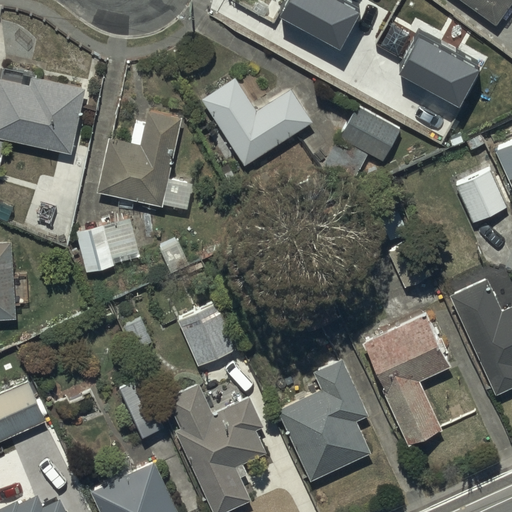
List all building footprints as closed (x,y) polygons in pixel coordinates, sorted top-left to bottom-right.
[(365,8),(349,0),(290,0),(283,13),(344,46),(365,8)] [(465,0),(494,21),(509,0),(465,0)] [(482,68),(421,35),(401,72),(462,105),(482,68)] [(233,72),(199,95),(243,162),(310,117),(288,84),(255,106),(233,72)] [(0,160),(6,135),(71,149),(84,85),(32,74),(30,81),(0,74),(0,160)] [(418,87),(403,115),(449,140),(458,123),(450,119),(456,108),(418,87)] [(381,157),(399,126),(356,102),(318,168),(348,185),(368,150),(381,157)] [(159,203),(160,200),(185,206),(190,180),(165,174),(179,113),(149,106),(146,122),(135,120),(130,139),(110,134),(97,188),(159,203)] [(511,139),(493,147),(511,188),(511,139)] [(489,169),(455,184),(471,219),(505,203),(489,169)] [(397,204),(378,213),(389,237),(408,229),(397,204)] [(77,229),(84,270),(115,265),(108,223),(77,229)] [(404,283),(430,271),(414,234),(387,246),(404,283)] [(15,306),(11,238),(0,238),(0,316),(16,315),(15,306)] [(485,275),(449,292),(494,391),(511,382),(511,279),(491,289),(485,275)] [(289,292),(307,329),(337,314),(320,278),(289,292)] [(176,317),(196,363),(236,346),(216,300),(176,317)] [(361,338),(383,385),(380,386),(405,439),(440,423),(418,376),(448,362),(424,309),(361,338)] [(153,339),(143,315),(124,323),(134,347),(153,339)] [(276,406),(309,476),(369,449),(354,416),(366,410),(340,355),(312,368),(320,386),(276,406)] [(164,425),(141,373),(120,382),(143,434),(164,425)] [(0,390),(0,437),(49,415),(31,377),(0,390)] [(180,424),(174,427),(212,511),(215,511),(249,497),(238,473),(246,469),(242,459),(264,449),(254,426),(261,423),(247,392),(211,409),(197,379),(166,393),(180,424)] [(177,511),(156,460),(91,487),(102,511),(177,511)] [(19,500),(0,509),(0,511),(67,511),(62,500),(44,508),(39,496),(22,504),(19,500)]
